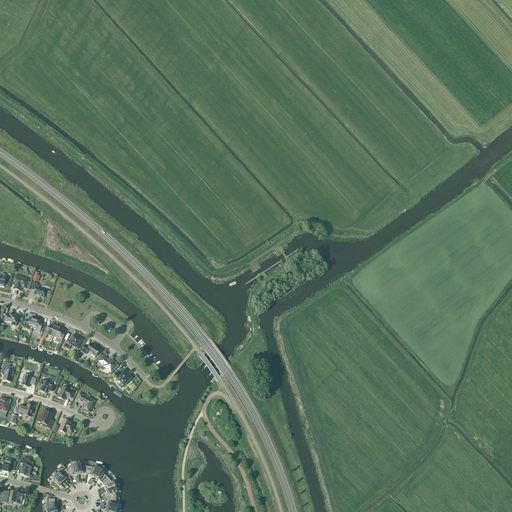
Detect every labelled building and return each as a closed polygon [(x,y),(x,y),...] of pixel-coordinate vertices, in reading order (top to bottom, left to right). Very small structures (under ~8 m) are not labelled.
[(26,289),(28,281),(22,279),(23,278),(15,276),(12,286),(14,286),(13,290),(20,291),(21,288),(26,289)] [(43,298),(46,291),(38,289),(39,286),(37,286),(38,284),(33,283),(31,290),(34,291),(33,295),(43,298)] [(16,318),(17,316),(10,314),(9,316),(5,315),(4,322),(12,324),(11,326),(16,327),(17,323),(19,323),(20,319),(16,318)] [(32,328),(35,320),(30,318),(29,321),(26,320),(25,322),(22,321),(21,327),(24,327),(23,328),(28,330),(29,327),(32,328)] [(35,320),(32,328),(36,329),(35,332),(40,333),(40,332),(42,333),(45,326),(42,325),(39,324),(40,321),(35,320)] [(53,337),(57,327),(51,325),(49,329),(46,327),(42,338),(45,339),(47,334),(53,337)] [(57,327),(53,337),(56,338),(55,342),(61,344),(64,336),(61,335),(63,330),(57,327)] [(79,338),(73,335),(69,343),(66,341),(63,347),(69,350),(71,345),(78,349),(80,343),(81,343),(83,339),(79,338)] [(97,348),(91,344),(88,348),(85,346),(81,352),(86,355),(88,352),(95,357),(100,350),(99,350),(100,349),(97,347),(97,348)] [(108,361),(103,356),(98,362),(104,366),(103,367),(111,373),(114,370),(114,371),(119,366),(114,362),(115,363),(114,363),(110,359),(108,361)] [(12,382),(12,381),(10,381),(13,372),(9,372),(10,367),(3,365),(1,373),(4,374),(3,381),(10,383),(10,381),(12,382)] [(123,386),(131,379),(124,371),(116,378),(123,386)] [(34,386),(36,379),(31,378),(24,375),(21,386),(28,388),(29,384),(34,386)] [(49,384),(42,381),(42,383),(39,382),(37,387),(40,388),(39,391),(46,394),(47,390),(48,390),(48,391),(51,392),(53,387),(49,385),(49,384)] [(71,399),(73,393),(68,391),(62,388),(58,397),(64,400),(66,396),(67,397),(71,399)] [(88,413),(94,402),(80,394),(76,401),(84,405),(82,410),(88,413)] [(6,400),(0,399),(0,410),(7,412),(9,404),(10,401),(7,400),(6,400)] [(16,412),(24,415),(24,416),(31,418),(34,408),(27,406),(26,409),(18,406),(16,412)] [(50,420),(52,415),(43,411),(41,416),(39,416),(37,422),(47,426),(46,428),(51,429),(53,422),(50,420)] [(71,433),(74,426),(70,424),(70,423),(64,420),(59,431),(65,434),(67,431),(71,433)] [(29,467),(30,463),(28,460),(21,458),(20,463),(23,464),(20,475),(23,476),(23,477),(30,478),(33,468),(29,467)] [(13,464),(11,464),(11,463),(4,462),(3,465),(2,465),(1,468),(2,468),(2,472),(8,473),(9,469),(14,470),(16,463),(13,462),(13,464)] [(72,476),(78,475),(77,465),(73,466),(71,466),(71,468),(66,470),(70,477),(72,476)] [(87,475),(88,467),(82,466),(82,465),(80,465),(77,465),(78,475),(83,474),(87,475)] [(94,478),(99,470),(96,468),(94,467),(93,469),(88,467),(87,475),(90,476),(94,478)] [(67,479),(70,477),(66,470),(61,473),(60,472),(58,473),(56,476),(63,483),(67,479)] [(101,483),(107,478),(103,474),(104,472),(102,471),(99,470),(94,478),(99,481),(101,483)] [(59,487),(63,483),(56,476),(53,478),(52,480),(53,481),(50,486),(57,490),(59,487)] [(106,491),(115,487),(114,484),(113,484),(113,482),(111,483),(107,478),(101,483),(104,486),(106,491)] [(108,499),(116,499),(115,493),(117,492),(116,490),(115,487),(106,491),(108,496),(108,499)] [(13,495),(2,492),(0,502),(11,505),(12,503),(21,505),(23,495),(15,493),(14,493),(14,494),(13,494),(13,495)] [(47,511),(56,508),(55,503),(55,499),(47,499),(47,505),(45,505),(46,507),(47,511)] [(107,508),(117,510),(118,507),(117,507),(118,505),(116,504),(116,499),(108,499),(108,502),(107,508)]
